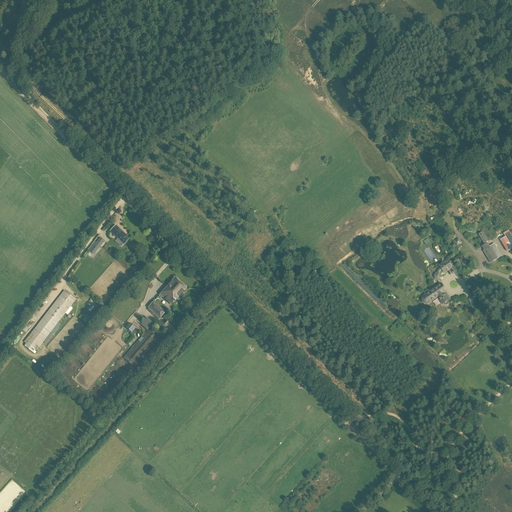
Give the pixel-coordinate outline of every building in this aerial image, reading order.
[(116,225),(110,231),(119,240),(117,242),(121,246),(123,244),(124,244),(129,238),(116,225)] [(482,232),(478,234),(484,244),(488,242),(482,232)] [(95,245),(90,252),(93,254),(98,247),(99,248),(105,241),(100,237),(94,244),(95,245)] [(461,238),(457,242),(460,247),(465,243),(461,238)] [(489,242),(483,246),(485,249),(484,250),(491,262),(501,256),(494,244),(492,245),(489,242)] [(435,275),(434,276),(435,277),(435,278),(436,279),(437,280),(438,280),(439,280),(440,279),(441,278),(442,278),(442,276),(442,275),(441,273),(441,272),(442,271),(444,270),(445,274),(452,269),(456,273),(460,271),(452,260),(450,261),(448,259),(439,265),(441,267),(440,268),(439,269),(439,270),(438,271),(437,272),(436,273),(435,274),(435,275)] [(175,278),(160,294),(171,305),(186,288),(175,278)] [(423,298),(422,299),(423,300),(423,301),(424,302),(424,303),(425,303),(426,304),(427,304),(428,304),(429,304),(431,303),(432,303),(432,302),(431,302),(439,297),(444,304),(445,304),(446,305),(448,305),(450,304),(450,302),(449,301),(451,300),(447,295),(449,293),(447,291),(448,290),(443,283),(431,291),(430,290),(428,290),(426,291),(426,293),(426,294),(425,294),(424,295),(423,296),(423,297),(423,298)] [(26,343),(24,346),(32,352),(34,350),(36,351),(56,325),(58,327),(60,324),(58,322),(76,299),(64,291),(24,342),(26,343)] [(154,301),(147,308),(160,318),(166,311),(154,301)] [(88,310),(85,314),(89,319),(98,309),(95,306),(90,312),(88,310)] [(153,323),(147,317),(140,325),(147,330),(153,323)] [(130,323),(126,328),(132,332),(135,328),(130,323)] [(132,347),(123,358),(134,367),(134,368),(159,341),(147,330),(132,347)] [(165,334),(138,364),(142,368),(169,337),(165,334)] [(0,480),(21,498),(29,488),(0,464),(0,480)] [(0,488),(0,508),(5,511),(11,511),(18,503),(0,488)]
